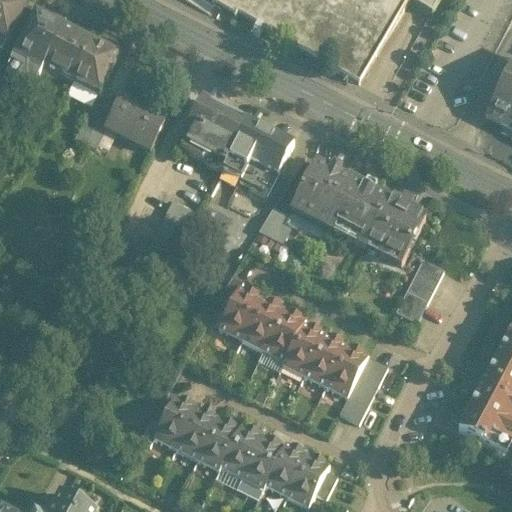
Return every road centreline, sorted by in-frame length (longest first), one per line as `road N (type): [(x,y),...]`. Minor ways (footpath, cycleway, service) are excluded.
road 1 (tertiary): [(511,200),(116,0)]
road 2 (residential): [(211,395),(367,468),(381,507)]
road 3 (residential): [(259,277),(434,366)]
road 4 (residential): [(434,366),(389,462),(381,507)]
road 5 (residential): [(511,245),(434,366)]
